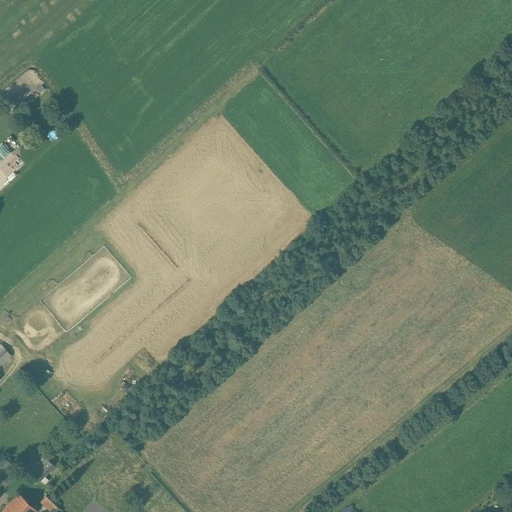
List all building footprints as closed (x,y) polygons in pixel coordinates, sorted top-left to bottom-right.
[(0,364),(10,355),(1,344),(0,344),(0,364)] [(0,460),(0,475),(8,484),(20,472),(4,456),(0,460)] [(55,466),(54,466),(44,456),(38,461),(34,458),(25,467),(40,482),(55,466)] [(34,511),(36,510),(18,494),(0,511),(34,511)] [(41,500),(52,511),(59,505),(47,494),(41,500)]
